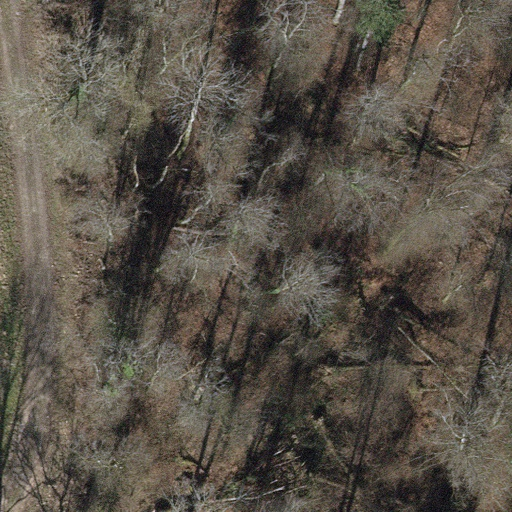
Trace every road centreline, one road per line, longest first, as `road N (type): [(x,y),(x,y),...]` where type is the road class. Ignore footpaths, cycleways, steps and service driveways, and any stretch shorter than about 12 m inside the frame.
road 1 (track): [(8,511),(33,471),(38,221),(5,0)]
road 2 (track): [(511,164),(423,288),(337,511)]
